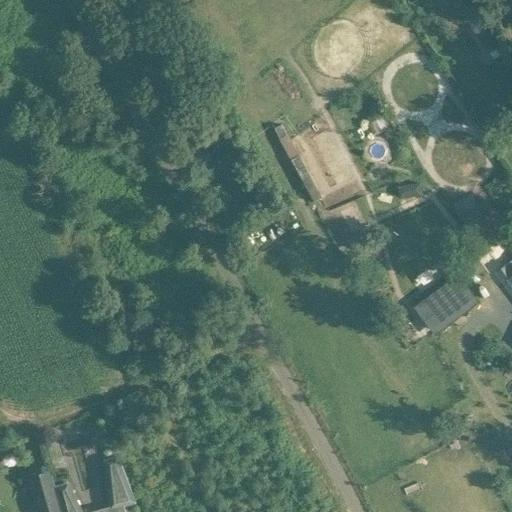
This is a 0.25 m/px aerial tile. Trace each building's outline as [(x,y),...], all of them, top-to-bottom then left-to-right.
[(480,18),(470,25),(476,34),(493,58),(503,51),(486,27),(480,18)] [(377,109),(366,114),(370,122),(381,117),(377,109)] [(322,197),(299,154),(299,155),(290,159),(314,202),(322,197)] [(422,193),(421,183),(409,184),(410,191),(416,194),(422,193)] [(467,211),(460,216),(468,228),(484,218),(476,206),(467,211)] [(457,276),(418,305),(438,330),(476,301),(457,276)] [(136,502),(119,456),(108,459),(109,472),(106,473),(109,497),(111,497),(113,507),(108,508),(109,511),(125,511),(123,505),(136,502)] [(39,511),(60,511),(49,472),(30,477),(39,511)] [(61,511),(81,511),(67,483),(55,487),(61,511)]
